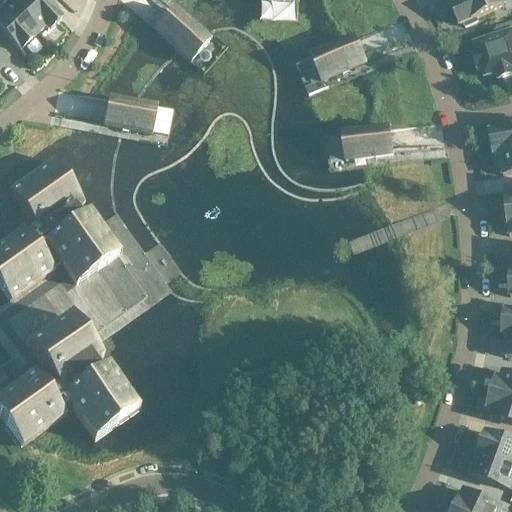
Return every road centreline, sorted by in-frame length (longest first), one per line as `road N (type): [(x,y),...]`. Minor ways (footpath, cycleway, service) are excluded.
road 1 (residential): [(411,511),(453,404),(470,320),(471,247),(453,124)]
road 2 (residential): [(105,0),(97,29),(69,69),(0,128)]
road 3 (residential): [(240,511),(193,486),(154,486),(86,511)]
road 4 (residential): [(453,124),(403,0)]
